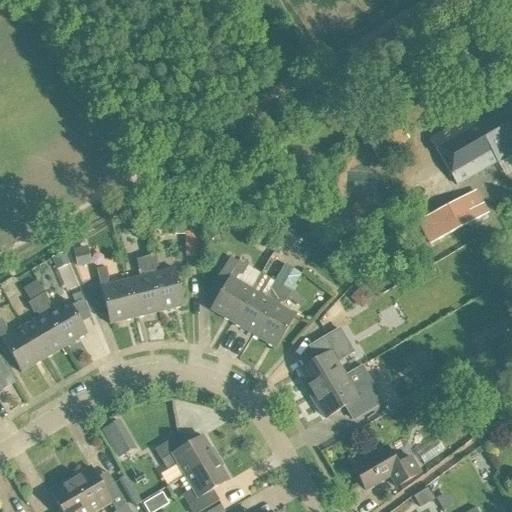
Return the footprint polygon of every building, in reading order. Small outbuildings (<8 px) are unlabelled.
[(497,165),(511,156),(511,136),(500,115),(476,129),(470,118),(430,142),(432,145),(457,187),(497,164),(497,165)] [(379,159),(406,142),(394,121),(366,138),(379,159)] [(475,197),(420,225),(429,243),(469,222),(484,215),(475,197)] [(216,230),(214,230),(206,233),(209,241),(219,238),(216,230)] [(198,233),(184,234),(185,258),(199,257),(198,233)] [(61,256),(50,263),(62,285),(73,279),(61,256)] [(145,259),(159,314),(184,308),(174,271),(159,275),(154,257),(145,259)] [(140,279),(125,283),(134,320),(159,314),(145,259),(135,262),(140,279)] [(210,312),(232,325),(251,292),(238,284),(247,268),(238,263),(210,312)] [(134,320),(125,283),(110,286),(105,269),(95,271),(109,326),(134,320)] [(274,284),(260,276),(251,292),(232,325),(254,338),(282,289),(274,284)] [(349,300),(357,307),(364,307),(371,298),(360,288),(349,300)] [(282,289),(254,338),(276,351),(295,318),(281,309),(290,294),(282,289)] [(36,300),(65,349),(87,335),(67,303),(53,311),(44,295),(36,300)] [(36,321),(23,329),(43,362),(65,349),(36,300),(27,305),(36,321)] [(43,362),(23,329),(10,337),(0,321),(0,340),(21,375),(43,362)] [(503,326),(486,336),(493,348),(510,339),(503,326)] [(305,389),(310,398),(344,377),(336,364),(353,354),(339,331),(310,349),(317,362),(297,374),(305,389)] [(511,359),(507,349),(496,355),(501,365),(511,359)] [(361,368),(344,377),(310,398),(315,406),(325,420),(345,408),(353,421),(382,404),(361,368)] [(107,443),(125,432),(119,422),(101,432),(107,443)] [(177,466),(184,478),(215,460),(202,438),(186,447),(180,436),(155,451),(167,472),(177,466)] [(397,467),(386,448),(351,469),(365,493),(393,477),(399,487),(420,475),(411,459),(397,467)] [(215,460),(184,478),(192,491),(182,497),(190,511),(202,511),(219,503),(213,492),(228,483),(215,460)] [(97,511),(111,504),(114,511),(129,511),(113,484),(102,490),(90,469),(70,481),(87,511),(97,511)] [(87,511),(70,481),(49,493),(60,511),(87,511)] [(168,491),(149,503),(154,511),(159,511),(175,502),(168,491)]
